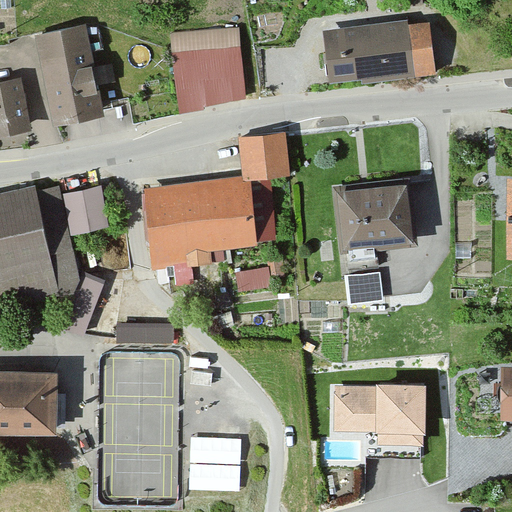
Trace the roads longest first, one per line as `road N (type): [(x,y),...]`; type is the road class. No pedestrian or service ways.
road 1 (residential): [(270,511),(274,421),(237,374),(141,291),(110,153)]
road 2 (unclassified): [(110,153),(255,124),(511,95)]
